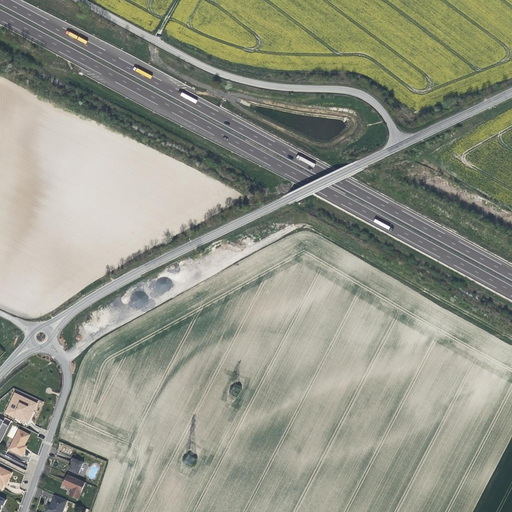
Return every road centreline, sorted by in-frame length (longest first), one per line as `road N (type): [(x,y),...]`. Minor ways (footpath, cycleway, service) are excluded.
road 1 (motorway): [(0,15),(511,291)]
road 2 (motorway): [(511,275),(0,0)]
road 3 (track): [(62,359),(306,225),(511,340)]
road 4 (secondary): [(64,316),(402,144)]
road 5 (unclassified): [(80,0),(219,72),(367,97),(402,144)]
road 6 (residential): [(23,511),(64,396),(62,359)]
road 7 (secondary): [(402,144),(511,92)]
